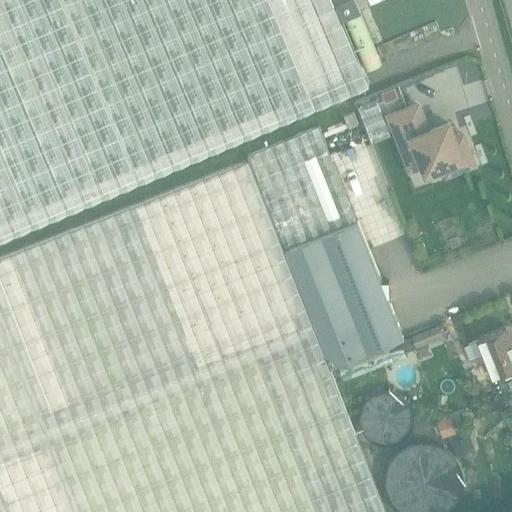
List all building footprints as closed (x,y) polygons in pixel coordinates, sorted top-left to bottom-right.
[(0,0),(0,239),(369,85),(363,71),(343,23),(342,19),(333,0),(0,0)] [(333,0),(342,19),(343,23),(363,15),(356,0),(333,0)] [(396,89),(383,94),(386,104),(399,99),(396,89)] [(376,154),(395,147),(376,98),(357,106),(376,154)] [(418,104),(389,115),(407,160),(420,155),(428,176),(445,169),(447,174),(474,163),(466,143),(457,146),(448,123),(428,131),(418,104)] [(344,115),(349,127),(358,123),(353,112),(344,115)] [(0,511),(387,511),(332,367),(285,250),(248,158),(31,241),(0,252),(0,511)] [(428,204),(440,234),(480,218),(468,188),(428,204)] [(356,222),(285,250),(332,367),(338,365),(401,339),(404,338),(368,246),(366,241),(358,222),(356,222)] [(477,341),(463,346),(468,360),(483,355),(492,378),(511,370),(511,347),(505,329),(477,340),(477,341)] [(420,333),(412,336),(417,348),(425,345),(420,333)] [(419,402),(419,401),(418,395),(417,390),(414,386),(411,381),(408,378),(402,374),(397,372),(390,371),(385,371),(379,373),(373,375),(368,379),(365,383),(362,388),(360,393),(359,400),(359,406),(361,411),(363,416),(367,421),(371,425),(375,428),(381,430),(388,431),(393,431),(399,429),(404,427),(410,423),(413,418),(416,413),(418,407),(419,402)] [(511,378),(501,382),(510,405),(511,403),(511,378)] [(450,416),(437,420),(443,437),(455,433),(450,416)] [(470,435),(451,441),(456,456),(475,450),(470,435)] [(456,474),(455,468),(454,462),(451,456),(447,451),(442,447),(437,444),(430,441),(425,440),(418,441),(411,443),(405,445),(400,449),(396,454),(392,460),(390,466),(389,472),(390,479),(392,486),(395,492),(399,497),(405,502),(411,505),(420,507),(429,506),(435,505),(441,502),(445,498),(449,494),(453,487),(455,481),(456,474)]
